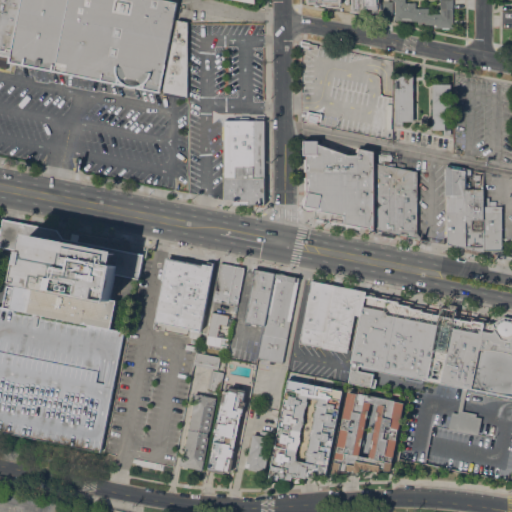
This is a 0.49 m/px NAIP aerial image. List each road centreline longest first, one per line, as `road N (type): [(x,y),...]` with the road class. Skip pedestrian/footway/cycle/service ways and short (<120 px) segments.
road 1 (residential): [(511,509),(395,497),(210,506),(0,466)]
road 2 (residential): [(281,243),(281,0)]
road 3 (residential): [(511,63),(281,19)]
road 4 (primary): [(187,225),(0,186)]
